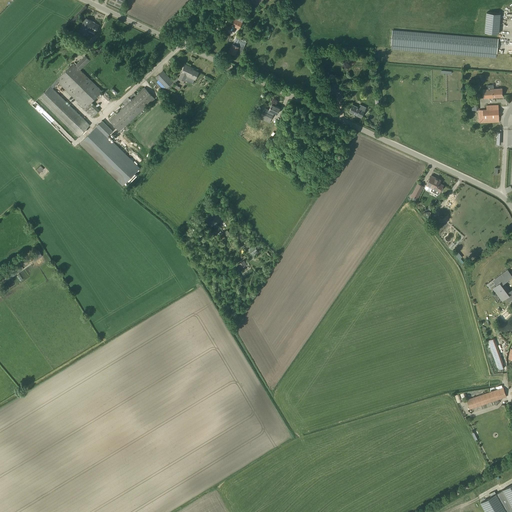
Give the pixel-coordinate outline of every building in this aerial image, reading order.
[(485,22),(485,32),(499,33),(500,20),(500,13),(486,12),(485,22)] [(96,32),(99,25),(94,23),(94,24),(92,23),(93,22),(92,22),(92,21),(85,18),(79,32),(86,35),(87,32),(94,36),(96,32)] [(232,25),(239,29),(242,22),(235,18),(232,25)] [(483,36),(484,22),(444,19),(443,33),(458,34),(458,35),(392,30),(391,45),(497,53),(498,39),(461,36),(462,34),(483,36)] [(235,54),(236,54),(237,52),(241,54),(245,45),(239,42),(241,39),(236,37),(234,41),(234,43),(234,44),(233,44),(229,51),(232,52),(232,53),(234,54),(235,54)] [(39,98),(78,136),(90,125),(53,88),(58,83),(84,108),(97,120),(100,116),(104,119),(102,121),(112,132),(142,161),(158,145),(113,101),(114,100),(82,68),(90,60),(85,55),(75,65),(73,63),(56,80),(39,98)] [(181,73),(179,78),(184,81),(185,80),(187,75),(195,79),(199,72),(190,68),(191,67),(185,64),(181,73)] [(163,70),(156,77),(166,88),(173,82),(172,81),(163,70)] [(488,89),(482,89),(483,97),(496,97),(496,96),(497,96),(497,97),(502,96),(502,88),(494,89),(493,84),(488,85),(488,89)] [(122,108),(133,118),(155,98),(144,87),(136,95),(134,92),(130,96),(132,98),(122,108)] [(277,114),(280,108),(272,104),(269,110),(265,108),(263,111),(259,118),(270,122),(274,112),(277,114)] [(349,112),(361,117),(366,107),(360,104),(359,107),(353,104),(349,112)] [(499,121),(498,105),(486,106),(486,109),(479,110),(479,122),(499,121)] [(102,121),(80,143),(122,185),(140,168),(107,136),(112,132),(102,121)] [(438,195),(440,192),(443,185),(439,183),(440,180),(431,175),(426,185),(432,188),(430,190),(438,195)] [(416,201),(417,199),(423,186),(417,183),(411,196),(413,197),(412,199),(416,201)] [(38,251),(31,256),(34,261),(42,256),(39,252),(38,251)] [(8,279),(21,270),(17,264),(4,274),(8,279)] [(501,276),(494,281),(497,285),(494,288),(497,292),(498,292),(500,295),(500,296),(502,298),(505,296),(506,297),(508,301),(511,298),(511,297),(511,289),(508,293),(507,291),(508,290),(505,286),(504,287),(501,284),(507,279),(504,275),(501,277),(501,276)] [(495,338),(488,341),(492,352),(499,350),(495,338)] [(470,408),(506,396),(503,388),(467,400),(470,408)] [(511,511),(511,484),(481,502),(486,511),(511,511)]
